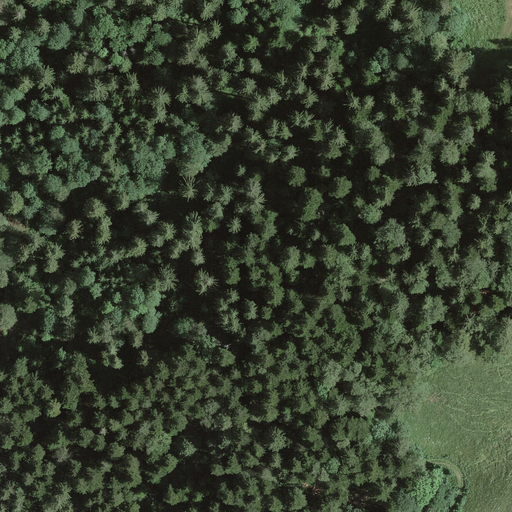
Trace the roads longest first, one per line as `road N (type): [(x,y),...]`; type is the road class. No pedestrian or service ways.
road 1 (track): [(511,0),(511,24),(456,113),(436,163),(441,203),(456,226),(479,247),(511,258)]
road 2 (track): [(331,511),(414,464),(456,476),(453,511)]
